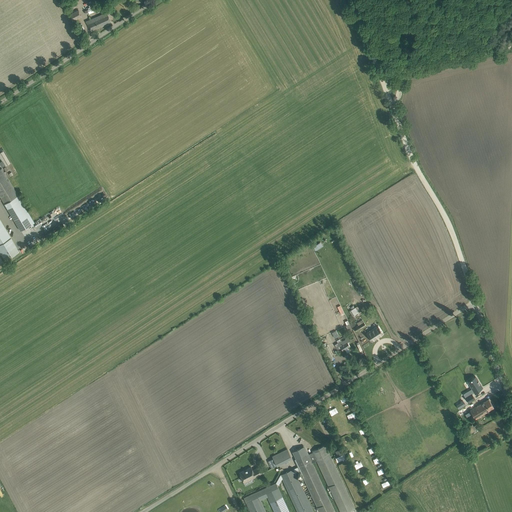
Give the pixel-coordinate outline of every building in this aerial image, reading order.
[(83,9),(84,11),(83,12),(84,15),(91,12),(90,9),(93,7),(92,5),(83,9)] [(78,10),(69,14),(72,21),(82,16),(78,10)] [(111,22),(109,17),(107,12),(87,21),(91,31),(111,22)] [(3,151),(0,152),(0,156),(1,158),(2,161),(3,161),(0,163),(2,166),(5,165),(5,166),(10,163),(3,151)] [(18,195),(5,173),(2,168),(0,168),(0,195),(1,198),(21,231),(35,222),(18,195)] [(19,251),(0,218),(0,262),(1,262),(2,263),(4,262),(3,260),(19,251)] [(48,234),(45,229),(27,240),(29,244),(48,234)] [(366,325),(363,321),(362,320),(357,323),(359,325),(354,328),(357,333),(362,330),(361,328),(366,325)] [(378,326),(366,333),(371,340),(375,338),(376,339),(383,334),(378,326)] [(351,339),(349,337),(347,334),(344,336),(346,339),(342,341),(341,340),(338,342),(343,350),(350,346),(347,341),(351,339)] [(392,344),(388,338),(375,346),(379,352),(392,344)] [(328,345),(324,347),(327,353),(332,351),(332,350),(330,350),(328,345)] [(486,364),(476,368),(477,371),(482,369),(483,372),(479,374),(481,379),(490,375),(486,364)] [(471,378),(468,380),(475,392),(484,387),(477,375),(472,377),(471,377),(471,378)] [(472,393),(466,398),(469,403),(476,399),(472,393)] [(489,399),(484,402),(476,407),(470,410),(473,415),(471,416),(471,418),(473,420),(481,415),(494,407),(489,399)] [(349,420),(357,415),(354,410),(346,416),(349,420)] [(472,432),(480,427),(477,423),(474,426),(472,424),(464,431),(467,436),(470,434),(469,433),(471,432),(471,433),(472,432)] [(325,445),(312,451),(313,452),(315,458),(317,461),(340,511),(348,511),(355,509),(325,445)] [(300,448),(292,451),(296,459),(295,459),(299,466),(300,470),(319,511),(335,511),(312,463),(317,461),(315,458),(311,460),(308,454),(308,453),(305,448),(301,450),(300,448)] [(287,449),(272,456),(277,466),(292,458),(287,449)] [(345,453),(335,458),(337,462),(346,458),(345,453)] [(294,469),(280,475),(282,479),(297,511),(313,511),(295,473),(300,470),(299,466),(294,469)] [(251,467),(239,473),(246,485),(253,481),(252,478),(262,473),(259,467),(253,470),(251,467)] [(276,483),(256,492),(260,500),(267,497),(274,511),(289,511),(278,486),(282,479),(280,475),(276,483)] [(256,492),(244,498),(250,511),(265,511),(260,500),(256,492)]
